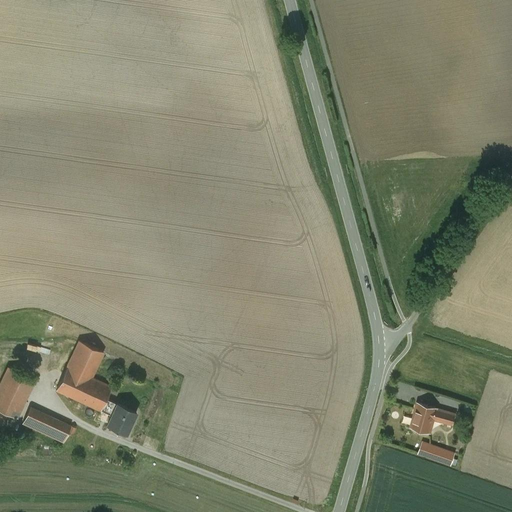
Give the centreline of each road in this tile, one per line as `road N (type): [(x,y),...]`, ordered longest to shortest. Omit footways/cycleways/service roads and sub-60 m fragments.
road 1 (secondary): [(378,349),(292,0)]
road 2 (unclassified): [(378,349),(406,327),(511,171)]
road 3 (secondary): [(378,349),(338,511)]
